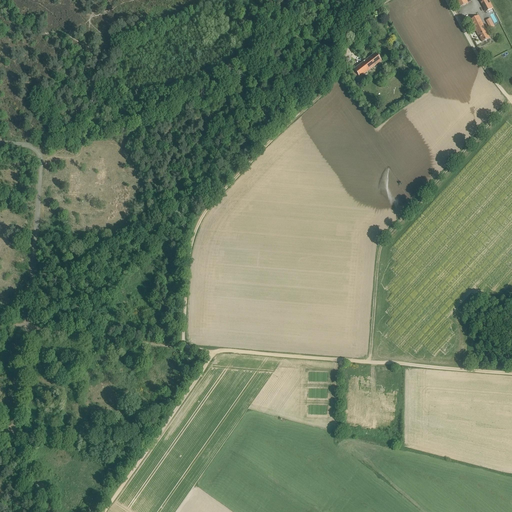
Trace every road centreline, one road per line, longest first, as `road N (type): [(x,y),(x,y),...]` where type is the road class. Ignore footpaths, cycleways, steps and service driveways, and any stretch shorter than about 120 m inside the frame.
road 1 (track): [(362,22),(338,71),(196,227),(181,346)]
road 2 (track): [(368,361),(379,244),(511,99)]
road 3 (track): [(214,350),(511,371)]
road 4 (track): [(214,350),(104,511)]
road 5 (unclassified): [(145,341),(0,317)]
